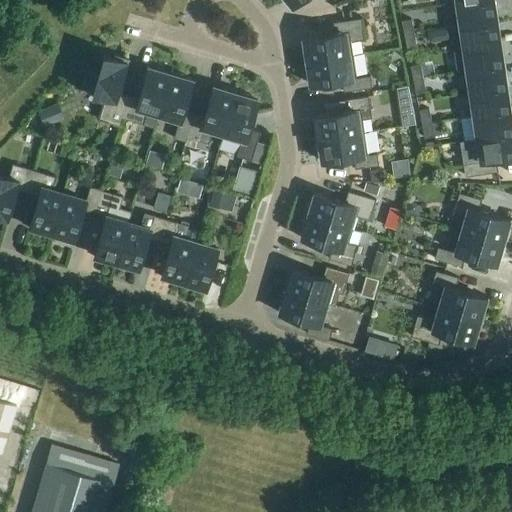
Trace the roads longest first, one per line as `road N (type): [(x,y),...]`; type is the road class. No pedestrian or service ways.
road 1 (residential): [(511,316),(495,369),(411,386),(242,334)]
road 2 (residential): [(242,334),(292,170),(277,67)]
road 3 (residential): [(242,334),(0,260)]
